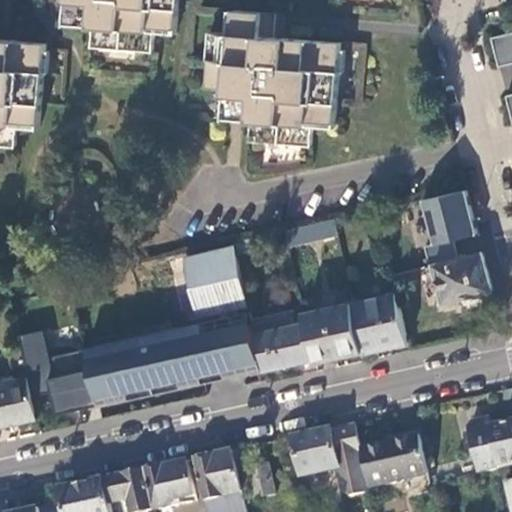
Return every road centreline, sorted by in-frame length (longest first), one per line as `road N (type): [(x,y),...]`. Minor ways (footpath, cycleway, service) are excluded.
road 1 (residential): [(0,478),(511,363)]
road 2 (residential): [(482,0),(461,5),(491,141)]
